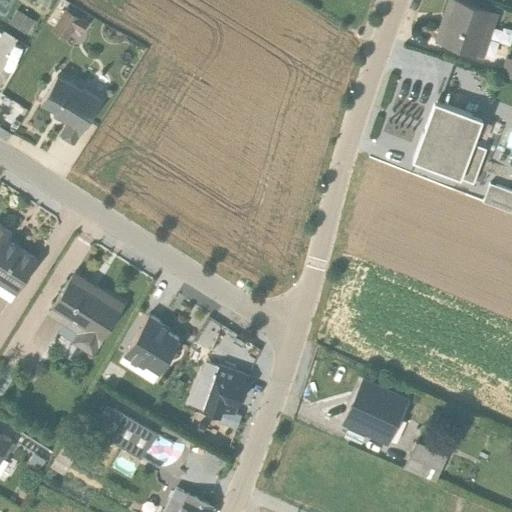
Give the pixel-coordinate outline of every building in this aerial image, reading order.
[(35,8),(23,0),(13,0),(9,9),(28,20),(35,8)] [(81,17),(88,7),(76,0),(59,0),(51,15),(67,24),(73,12),(81,17)] [(496,0),(442,0),(434,28),(483,44),(496,0)] [(500,62),(511,65),(511,45),(504,43),(500,62)] [(74,131),(102,87),(83,74),(81,76),(57,61),(40,89),(55,98),(54,98),(53,101),(67,110),(59,122),(74,131)] [(411,147),(472,170),(473,169),(469,167),(481,135),(485,136),(485,135),(473,130),(482,105),(436,89),(424,120),(422,119),(411,147)] [(511,180),(488,171),(482,189),(511,200),(511,180)] [(11,220),(0,212),(0,281),(10,288),(15,280),(16,281),(37,247),(7,227),(11,220)] [(93,342),(124,291),(74,259),(48,300),(64,311),(59,319),(93,342)] [(161,310),(149,302),(123,342),(143,355),(145,352),(158,360),(178,328),(177,327),(178,325),(159,313),(161,310)] [(218,349),(202,396),(220,403),(223,396),(235,400),(248,361),(218,349)] [(407,387),(362,366),(343,410),(388,431),(407,387)] [(155,421),(105,392),(91,416),(141,445),(155,421)] [(164,452),(173,426),(156,420),(146,445),(164,452)] [(0,450),(14,429),(0,421),(0,450)] [(435,468),(446,443),(415,430),(404,456),(433,468),(435,468)] [(28,450),(39,458),(45,448),(33,441),(28,450)] [(155,511),(203,511),(213,494),(174,475),(155,511)]
